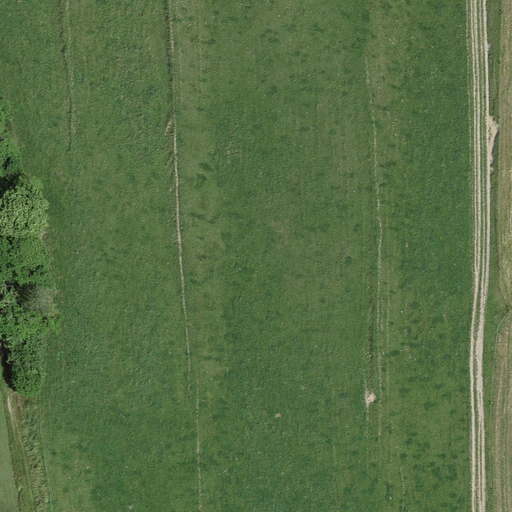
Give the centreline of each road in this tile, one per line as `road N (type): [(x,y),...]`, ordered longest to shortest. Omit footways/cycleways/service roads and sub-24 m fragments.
road 1 (track): [(478,0),(480,511)]
road 2 (track): [(30,511),(0,319)]
